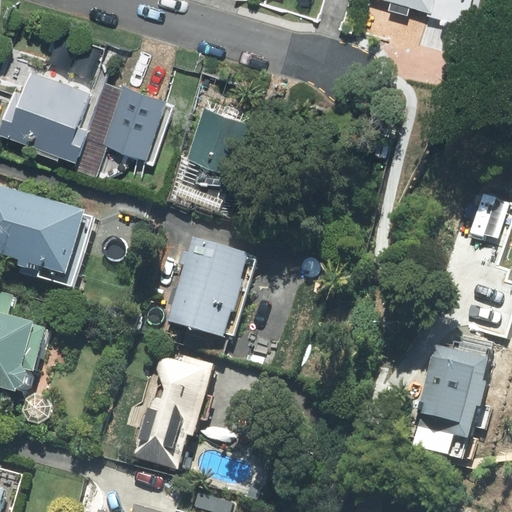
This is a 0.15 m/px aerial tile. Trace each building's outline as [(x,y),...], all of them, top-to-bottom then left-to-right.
[(399,0),(469,18),(474,0),(399,0)] [(102,99),(34,75),(26,99),(21,97),(10,129),(83,155),(102,99)] [(164,100),(128,87),(108,144),(144,156),(164,100)] [(257,130),(211,114),(191,169),(237,185),(257,130)] [(89,219),(0,192),(0,257),(71,279),(89,219)] [(511,218),(511,201),(483,192),(466,245),(500,256),(511,218)] [(247,258),(200,244),(177,323),(224,337),(247,258)] [(41,334),(0,322),(0,388),(23,395),(41,334)] [(495,368),(443,353),(421,428),(473,443),(495,368)] [(210,376),(167,364),(138,460),(181,472),(210,376)] [(0,511),(7,511),(13,495),(0,491),(0,511)]
